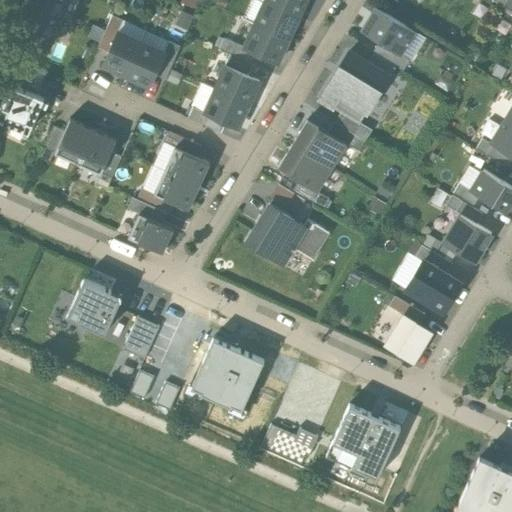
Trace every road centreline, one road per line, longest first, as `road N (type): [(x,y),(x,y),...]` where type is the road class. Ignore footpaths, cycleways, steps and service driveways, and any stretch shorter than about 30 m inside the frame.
road 1 (residential): [(419,391),(173,280)]
road 2 (residential): [(250,157),(128,101),(120,117),(69,93)]
road 3 (residential): [(173,280),(0,201)]
road 4 (residential): [(250,157),(347,0)]
road 5 (residential): [(173,280),(250,157)]
road 6 (residential): [(486,282),(419,391)]
